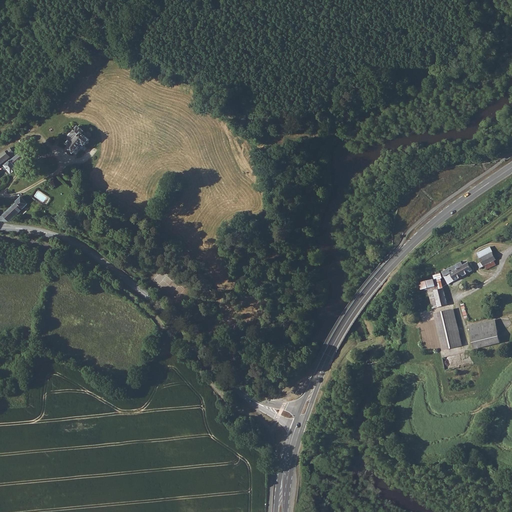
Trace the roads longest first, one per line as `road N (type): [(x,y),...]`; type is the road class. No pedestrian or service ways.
road 1 (tertiary): [(259,404),(207,362),(153,301),(86,250),(0,225)]
road 2 (secondary): [(306,405),(343,327),(378,279),(435,222),(511,167)]
